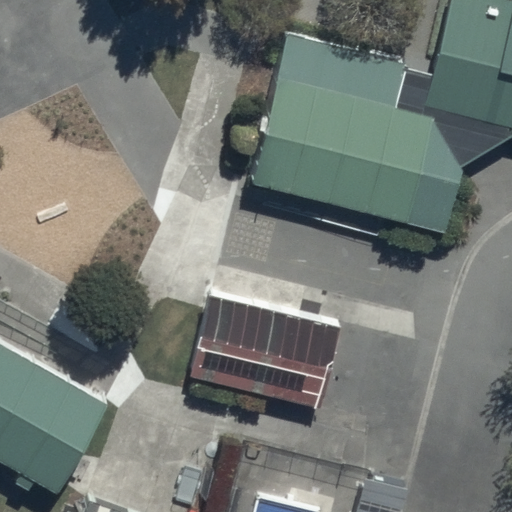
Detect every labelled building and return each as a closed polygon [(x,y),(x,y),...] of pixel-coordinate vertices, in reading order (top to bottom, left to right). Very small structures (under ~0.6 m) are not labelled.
[(49,0),(0,0),(0,115),(147,151),(176,31),(49,0)] [(511,0),(443,0),(427,52),(284,19),(252,164),(439,206),(463,143),(511,115),(511,0)] [(341,309),(207,277),(186,362),(320,395),(341,309)] [(0,437),(17,447),(10,461),(23,468),(28,459),(52,472),(101,385),(0,328),(0,437)] [(160,511),(92,484),(79,511),(160,511)]
